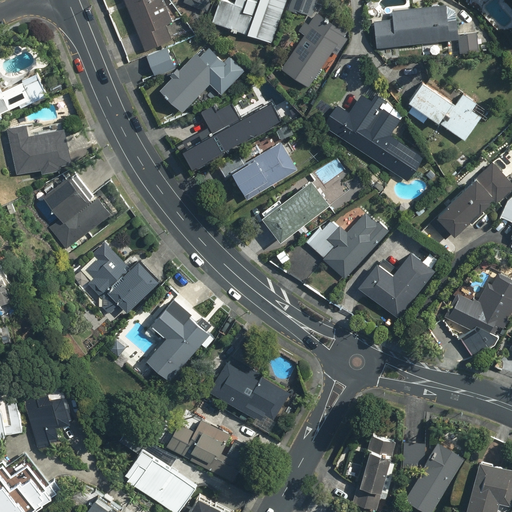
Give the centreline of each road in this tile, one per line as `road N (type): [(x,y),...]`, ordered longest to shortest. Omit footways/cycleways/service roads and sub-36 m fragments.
road 1 (tertiary): [(71,0),(146,165),(183,220),(279,308)]
road 2 (unknown): [(136,511),(21,441)]
